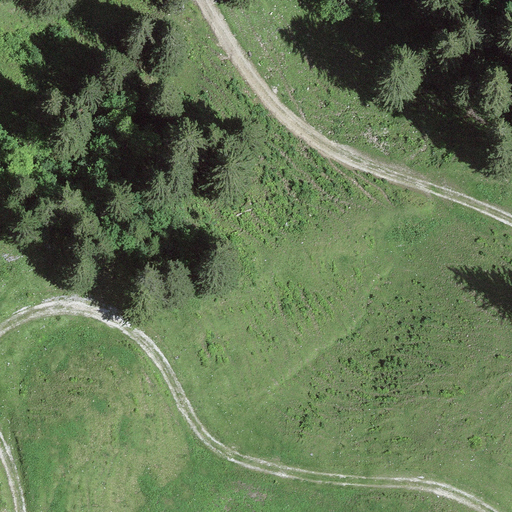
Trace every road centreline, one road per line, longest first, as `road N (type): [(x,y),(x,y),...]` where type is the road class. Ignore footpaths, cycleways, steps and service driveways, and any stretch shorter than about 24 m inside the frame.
road 1 (track): [(0,333),(19,322),(107,310),(168,371),(187,412),(277,463),(363,465),(478,493),(504,511)]
road 2 (track): [(511,222),(369,177),(285,132),(232,66),(194,0)]
